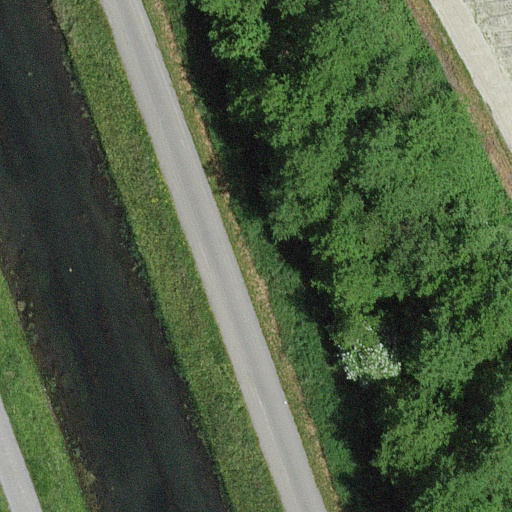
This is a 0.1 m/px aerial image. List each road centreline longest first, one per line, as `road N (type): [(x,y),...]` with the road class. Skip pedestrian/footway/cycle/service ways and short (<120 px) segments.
road 1 (unclassified): [(309,511),(121,0)]
road 2 (track): [(448,0),(511,116)]
